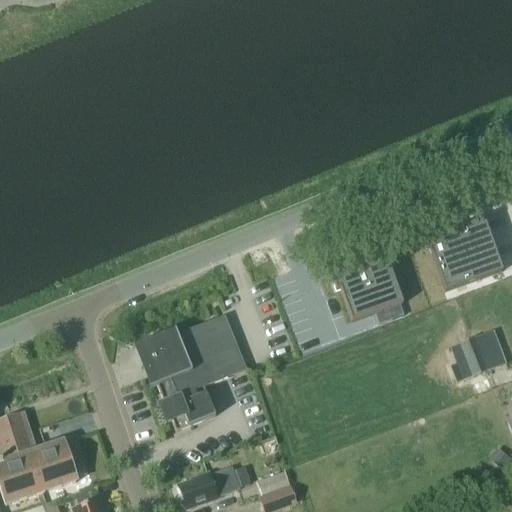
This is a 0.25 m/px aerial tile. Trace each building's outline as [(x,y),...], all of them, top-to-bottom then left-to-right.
[(499,274),(481,223),(424,243),(442,295),(499,274)] [(349,325),(400,306),(384,263),(344,277),(343,273),(328,279),(333,294),(337,293),(349,325)] [(224,317),(175,337),(174,333),(133,350),(149,389),(156,386),(175,434),(214,418),(203,389),(246,371),(224,317)] [(462,383),(505,366),(492,333),(449,350),(462,383)] [(23,415),(0,422),(0,490),(5,507),(41,495),(27,453),(35,451),(23,415)] [(35,451),(27,453),(41,495),(60,489),(76,484),(71,469),(84,465),(76,440),(63,444),(62,442),(35,451)] [(237,491),(237,490),(249,486),(244,469),(232,473),(232,475),(210,483),(207,475),(190,481),(191,484),(178,489),(185,510),(202,504),(203,506),(216,500),(217,498),(237,491)] [(256,484),(261,498),(289,488),(284,474),(256,484)] [(261,498),(257,499),(261,511),(274,511),(295,505),(289,488),(261,498)] [(69,511),(102,511),(99,501),(69,511)]
